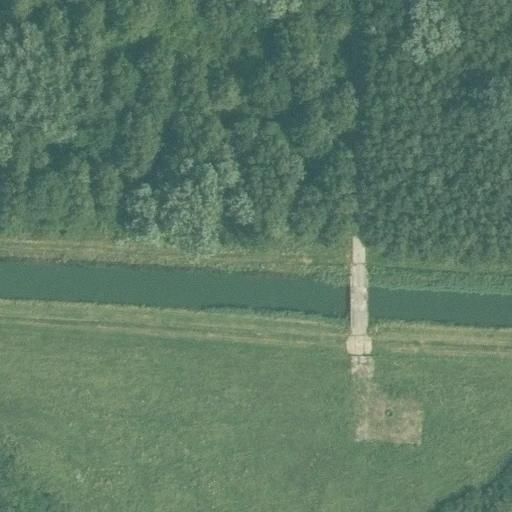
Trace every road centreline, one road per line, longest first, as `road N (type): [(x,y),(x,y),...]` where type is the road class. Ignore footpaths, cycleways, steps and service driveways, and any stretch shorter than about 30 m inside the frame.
road 1 (track): [(0,319),(359,343)]
road 2 (track): [(357,260),(0,242)]
road 3 (track): [(343,0),(346,227),(357,260)]
road 4 (track): [(359,343),(365,511)]
road 5 (track): [(510,264),(357,260)]
road 6 (track): [(511,349),(359,343)]
